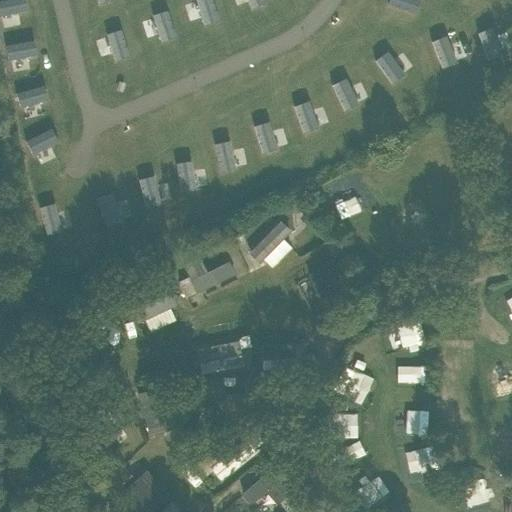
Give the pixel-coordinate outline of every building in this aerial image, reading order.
[(424,138),(415,142),(423,161),(433,157),(424,138)] [(390,187),(405,181),(397,160),(382,165),(390,187)] [(338,222),(358,213),(350,196),(330,206),(338,222)] [(280,238),(287,230),(275,219),(247,250),(270,271),(291,248),(280,238)] [(199,255),(181,263),(187,277),(179,280),(186,296),(233,276),(226,259),(205,269),(199,255)] [(129,306),(135,322),(146,319),(149,330),(173,323),(168,306),(171,305),(160,273),(139,279),(146,301),(129,306)] [(99,303),(97,314),(107,315),(109,304),(99,303)] [(322,310),(321,322),(334,323),(334,311),(322,310)] [(194,346),(198,373),(256,364),(252,338),(194,346)] [(465,365),(442,365),(441,383),(464,383),(465,365)] [(263,399),(260,399),(260,406),(263,406),(275,405),(274,389),(262,390),(263,399)] [(104,405),(94,413),(117,443),(127,435),(104,405)] [(472,405),(440,407),(441,423),(472,422),(472,405)] [(198,453),(213,482),(253,461),(238,432),(198,453)] [(136,511),(151,511),(171,498),(148,468),(119,490),(136,511)] [(246,500),(262,491),(257,482),(241,491),(246,500)]
